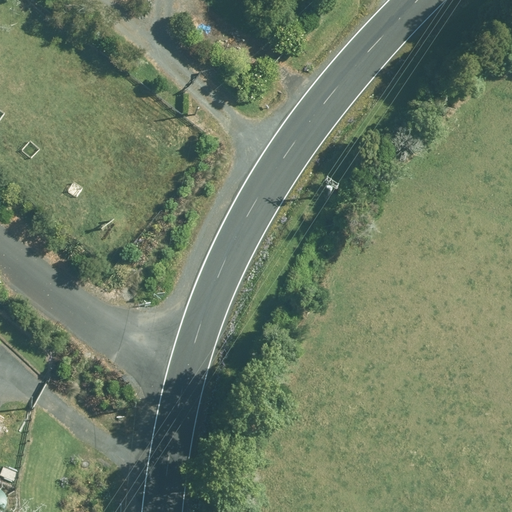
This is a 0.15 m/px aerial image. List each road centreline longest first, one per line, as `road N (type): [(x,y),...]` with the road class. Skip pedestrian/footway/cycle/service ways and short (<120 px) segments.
road 1 (tertiary): [(162,511),(183,377),(225,258),(290,146),(418,0)]
road 2 (unknown): [(290,146),(98,0)]
